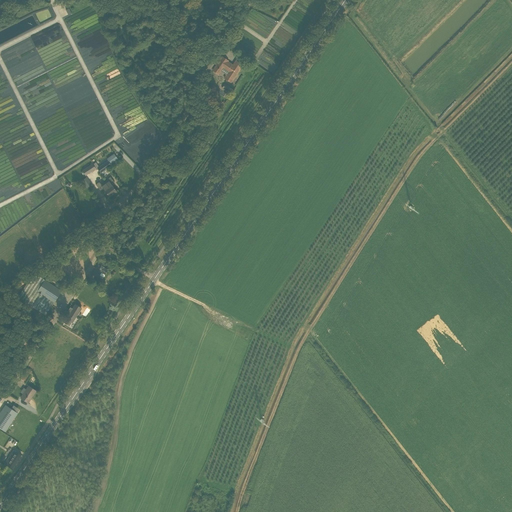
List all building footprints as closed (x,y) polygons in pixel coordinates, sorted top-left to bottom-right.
[(222,57),(213,70),(218,74),(223,68),(228,72),(224,78),(231,82),(243,63),(237,59),(233,65),(225,59),(222,57)] [(107,159),(108,161),(111,165),(114,162),(118,160),(114,154),(107,159)] [(111,165),(108,161),(103,164),(97,168),(101,172),(111,165)] [(90,166),(83,170),(86,176),(93,171),(90,166)] [(108,180),(106,182),(109,187),(108,188),(112,194),(117,192),(111,184),(114,182),(110,177),(108,179),(108,180)] [(109,197),(112,194),(108,188),(109,187),(106,182),(101,185),(101,184),(98,186),(101,190),(103,188),(107,194),(109,197)] [(104,267),(99,264),(93,274),(97,277),(101,272),(105,274),(107,270),(104,268),(104,267)] [(18,297),(30,304),(29,305),(34,308),(46,315),(54,303),(37,292),(45,280),(34,273),(18,297)] [(66,284),(70,278),(62,273),(58,279),(66,284)] [(37,292),(54,303),(62,291),(45,280),(37,292)] [(66,319),(64,322),(68,325),(71,321),(72,322),(81,308),(75,304),(66,319)] [(28,378),(31,373),(32,371),(27,368),(21,378),(26,381),(28,378)] [(36,390),(29,385),(21,398),(28,403),(36,390)] [(18,413),(6,405),(0,413),(0,427),(5,432),(18,413)] [(21,455),(14,450),(5,463),(13,468),(21,455)]
